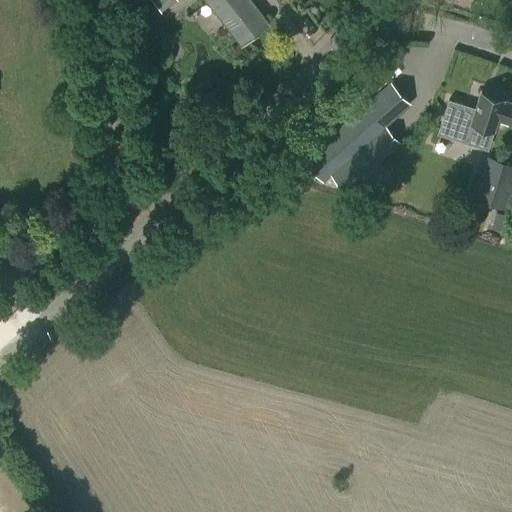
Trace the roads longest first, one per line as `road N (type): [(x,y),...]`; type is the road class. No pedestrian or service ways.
road 1 (unclassified): [(0,359),(379,10)]
road 2 (unclassified): [(379,10),(511,52)]
